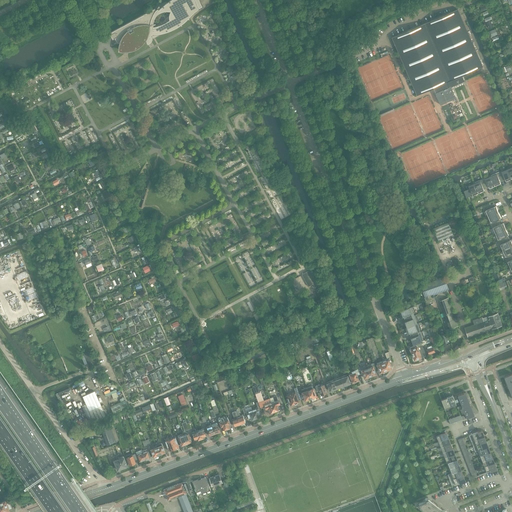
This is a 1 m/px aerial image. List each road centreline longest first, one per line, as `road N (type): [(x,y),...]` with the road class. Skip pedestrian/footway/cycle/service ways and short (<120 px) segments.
road 1 (tertiary): [(104,489),(403,379)]
road 2 (unclassified): [(403,379),(290,84)]
road 3 (unclassified): [(290,84),(376,47),(388,31),(478,0)]
road 4 (unclassified): [(0,343),(104,489)]
road 5 (motorway): [(76,511),(0,400)]
